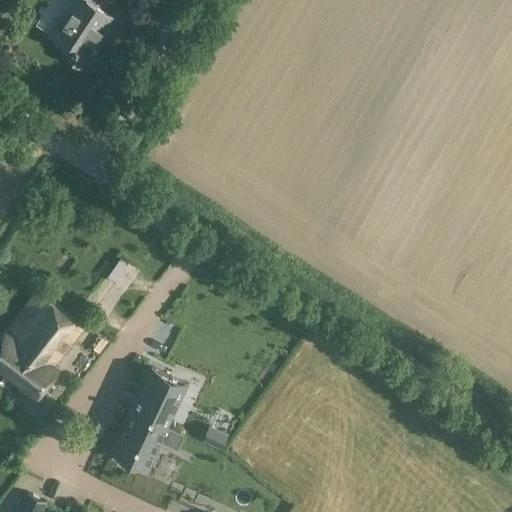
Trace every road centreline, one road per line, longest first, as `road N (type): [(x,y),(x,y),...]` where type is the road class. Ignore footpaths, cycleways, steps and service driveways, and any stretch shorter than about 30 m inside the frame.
road 1 (unclassified): [(511,466),(433,399),(90,169)]
road 2 (unclassified): [(193,0),(90,169)]
